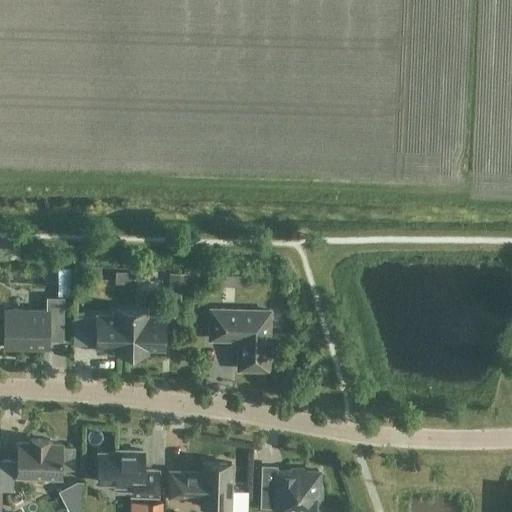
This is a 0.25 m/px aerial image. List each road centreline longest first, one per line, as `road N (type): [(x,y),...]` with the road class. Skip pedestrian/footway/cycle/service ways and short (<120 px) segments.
road 1 (residential): [(0,389),(159,401),(342,433)]
road 2 (residential): [(511,442),(342,433)]
